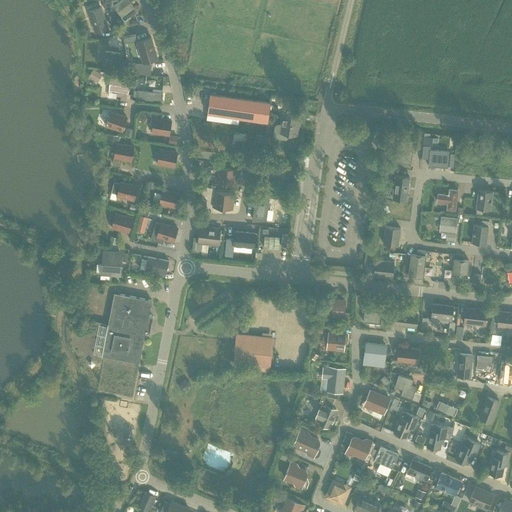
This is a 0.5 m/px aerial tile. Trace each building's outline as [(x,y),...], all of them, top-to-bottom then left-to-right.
[(120,0),(114,5),(122,16),(125,20),(137,11),(134,7),(128,0),(120,0)] [(88,11),(96,32),(108,28),(100,7),(88,11)] [(151,37),(137,42),(143,63),(157,58),(151,37)] [(105,51),(103,65),(118,67),(120,53),(105,51)] [(132,63),(131,73),(150,76),(151,65),(132,63)] [(94,70),(90,77),(97,82),(102,74),(94,70)] [(109,91),(117,92),(116,96),(121,97),(120,100),(126,101),(127,94),(129,79),(111,76),(109,91)] [(137,99),(161,101),(162,93),(138,90),(137,99)] [(207,113),(217,115),(267,122),(270,102),(210,94),(207,113)] [(141,111),(136,118),(140,120),(145,114),(141,111)] [(105,125),(112,128),(112,127),(122,131),(127,118),(110,112),(105,125)] [(288,138),(289,134),(297,135),(299,121),(300,121),(301,114),(283,112),(281,124),(277,124),(276,124),(274,125),(274,126),(273,135),(273,136),(274,137),(275,138),(284,139),(286,139),(288,139),(288,138)] [(169,135),(171,121),(154,118),(152,133),(159,134),(159,133),(169,135)] [(216,125),(195,129),(198,150),(213,147),(212,137),(219,136),(216,125)] [(234,133),(232,144),(233,144),(243,146),(244,146),(246,134),(234,133)] [(119,166),(121,159),(121,158),(131,160),(134,146),(118,144),(120,136),(109,134),(108,142),(116,143),(114,158),(113,165),(119,166)] [(170,135),(169,143),(176,145),(177,136),(170,135)] [(417,142),(403,140),(402,147),(398,146),(396,161),(411,164),(413,149),(416,149),(417,142)] [(177,153),(160,149),(157,164),(164,165),(164,164),(174,166),(177,153)] [(448,167),(449,151),(429,150),(428,166),(448,167)] [(476,159),(456,157),(455,169),(475,171),(476,159)] [(283,179),(285,165),(271,162),(268,176),(283,179)] [(215,183),(235,186),(237,169),(217,167),(217,168),(220,168),(218,177),(216,176),(215,183)] [(409,177),(395,175),(392,198),(406,200),(409,177)] [(120,182),(120,183),(113,182),(111,192),(117,194),(117,196),(124,198),(124,197),(134,200),(137,186),(120,182)] [(458,190),(449,189),(449,195),(438,193),(437,202),(448,203),(447,209),(455,210),(458,190)] [(166,206),(166,205),(176,207),(179,194),(162,190),(159,204),(166,206)] [(492,191),(478,190),(476,207),(476,208),(476,213),(482,214),(483,209),(490,210),(492,191)] [(232,210),(234,194),(214,191),(214,192),(217,192),(216,201),(213,201),(213,208),(232,210)] [(269,199),(255,197),(252,218),(266,220),(269,199)] [(287,197),(282,202),(286,207),(291,202),(287,197)] [(141,210),(138,223),(145,225),(148,211),(141,210)] [(118,229),(119,229),(128,232),(132,218),(116,213),(111,227),(118,229)] [(454,240),(455,232),(456,224),(456,218),(442,216),(440,231),(447,232),(446,240),(454,240)] [(472,242),(486,244),(488,226),(488,220),(482,220),(481,225),(474,224),(472,242)] [(153,230),(150,239),(159,242),(163,243),(164,239),(173,242),(177,228),(161,223),(158,232),(153,230)] [(194,237),(193,246),(193,252),(199,253),(199,247),(201,247),(201,242),(217,244),(219,228),(200,226),(198,237),(194,237)] [(400,228),(385,226),(383,244),(398,246),(400,228)] [(234,230),(233,245),(254,247),(255,232),(234,230)] [(282,236),(265,237),(266,249),(282,249),(282,236)] [(111,237),(109,243),(116,245),(118,239),(111,237)] [(104,252),(103,272),(119,273),(120,253),(104,252)] [(411,254),(408,276),(423,278),(423,276),(424,267),(426,256),(425,256),(416,255),(411,254)] [(169,261),(148,256),(145,270),(166,274),(169,261)] [(452,279),(452,281),(466,283),(468,260),(462,260),(454,259),(453,270),(452,279)] [(394,262),(376,260),(374,275),(392,277),(394,262)] [(359,276),(359,268),(333,267),(333,275),(359,276)] [(473,273),(472,282),(480,283),(481,274),(473,273)] [(150,332),(148,332),(147,330),(147,328),(148,324),(148,322),(149,320),(150,318),(151,317),(153,317),(153,316),(148,316),(151,300),(120,294),(114,293),(108,324),(102,355),(124,360),(133,362),(139,331),(149,333),(150,332)] [(344,309),(345,300),(328,299),(328,307),(332,308),(332,316),(342,317),(343,309),(344,309)] [(381,324),(383,306),(363,304),(362,311),(364,311),(363,322),(381,324)] [(454,306),(432,304),(431,317),(452,320),(454,306)] [(464,322),(485,325),(486,316),(485,316),(486,310),(466,307),(464,322)] [(497,327),(496,334),(511,336),(511,314),(511,312),(499,311),(497,327)] [(417,314),(395,312),(393,324),(416,327),(417,314)] [(262,336),(235,333),(231,368),(269,372),(273,337),(270,337),(271,333),(262,332),(262,336)] [(343,349),(343,343),(347,344),(348,335),(344,335),(344,334),(335,333),(329,332),(329,333),(323,332),(321,347),(327,347),(327,348),(333,348),(343,349)] [(364,358),(363,364),(384,366),(385,361),(387,344),(366,341),(364,358)] [(397,360),(418,363),(420,349),(398,346),(397,360)] [(313,351),(309,355),(314,359),(317,355),(313,351)] [(457,375),(470,377),(472,354),(459,353),(457,375)] [(478,353),(477,366),(491,368),(493,355),(478,353)] [(422,365),(417,369),(421,374),(426,369),(422,365)] [(327,390),(334,391),(339,391),(339,387),(342,387),(343,378),(340,378),(341,368),(330,367),(330,368),(324,368),(323,377),(329,377),(328,385),(327,390)] [(414,378),(399,373),(395,385),(403,387),(401,394),(412,398),(417,385),(412,383),(414,378)] [(386,377),(381,380),(385,385),(390,381),(386,377)] [(180,382),(179,386),(179,389),(181,391),(185,392),(190,390),(190,386),(188,381),(183,380),(180,382)] [(364,405),(368,407),(383,413),(389,399),(370,391),(367,398),(364,405)] [(321,403),(314,420),(330,427),(332,423),(336,414),(338,409),(331,406),(325,404),(328,397),(322,395),(319,402),(321,403)] [(491,422),(499,401),(487,397),(479,418),(491,422)] [(437,408),(454,415),(457,408),(440,401),(437,408)] [(419,407),(416,414),(421,416),(424,409),(419,407)] [(429,410),(426,417),(435,421),(438,414),(429,410)] [(413,428),(418,417),(406,412),(403,418),(400,416),(394,431),(406,437),(410,427),(413,428)] [(440,448),(442,438),(445,438),(447,426),(434,424),(433,430),(430,430),(427,446),(440,448)] [(300,429),(294,445),(314,454),(315,452),(316,452),(317,452),(318,448),(317,447),(319,442),(318,439),(307,435),(308,432),(300,429)] [(363,459),(364,457),(371,441),(366,439),(364,442),(360,440),(360,439),(354,437),(352,438),(347,449),(345,454),(351,456),(354,455),(363,459)] [(467,463),(472,453),(475,454),(479,443),(467,438),(465,444),(462,443),(455,458),(467,463)] [(399,453),(380,445),(376,456),(374,460),(392,468),(399,453)] [(165,448),(160,460),(172,465),(177,453),(165,448)] [(509,453),(496,450),(495,457),(492,456),(489,472),(501,475),(504,464),(507,465),(509,453)] [(412,459),(407,472),(427,481),(432,468),(412,459)] [(300,489),(302,485),(307,473),(306,471),(300,468),(300,469),(295,468),(296,464),(291,462),(285,478),(284,480),(293,484),(294,487),(300,489)] [(366,467),(363,475),(370,477),(373,470),(366,467)] [(441,472),(436,486),(455,494),(461,480),(441,472)] [(342,503),(349,488),(333,481),(327,494),(326,494),(328,498),(328,497),(342,503)] [(385,486),(383,492),(388,494),(391,488),(385,486)] [(486,493),(482,491),(483,490),(475,486),(469,501),(487,509),(493,494),(487,491),(486,493)] [(114,497),(112,489),(104,491),(106,499),(114,497)] [(418,489),(415,496),(423,499),(426,492),(418,489)] [(139,506),(152,511),(155,507),(150,505),(154,498),(144,494),(139,506)] [(362,511),(376,511),(380,504),(360,495),(355,509),(362,511)] [(444,501),(441,508),(445,509),(447,510),(448,507),(452,505),(455,506),(457,507),(461,497),(455,495),(451,504),(444,501)] [(276,511),(296,511),(298,509),(301,510),(303,505),(288,498),(286,497),(282,507),(278,508),(276,511)] [(498,511),(511,511),(511,504),(511,502),(504,499),(498,511)] [(187,511),(189,509),(181,505),(181,507),(177,505),(177,504),(171,501),(170,503),(164,500),(159,511),(187,511)] [(415,500),(412,506),(418,509),(421,503),(415,500)]
